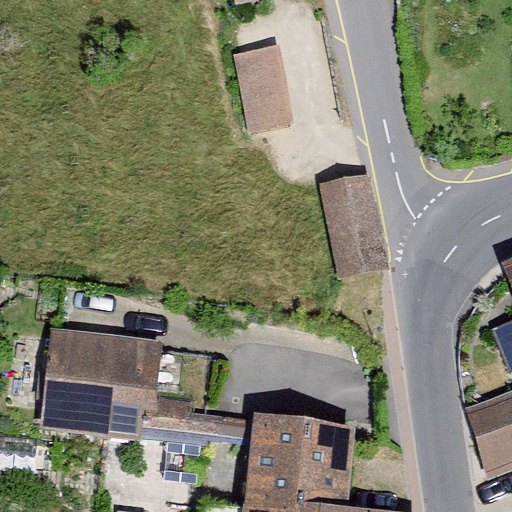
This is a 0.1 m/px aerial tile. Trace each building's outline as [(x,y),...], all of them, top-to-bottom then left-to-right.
[(231,0),(233,9),(274,0),(231,0)] [(278,54),(233,62),(247,139),(292,131),(278,54)] [(366,176),(317,184),(334,282),(383,273),(366,176)] [(511,280),(502,285),(511,307),(511,280)] [(51,336),(40,441),(142,451),(142,446),(252,455),(254,431),(193,417),(194,405),(156,402),(162,347),(51,336)] [(511,400),(463,419),(487,492),(511,480),(511,400)] [(252,455),(245,511),(349,511),(354,444),(254,431),(252,455)]
